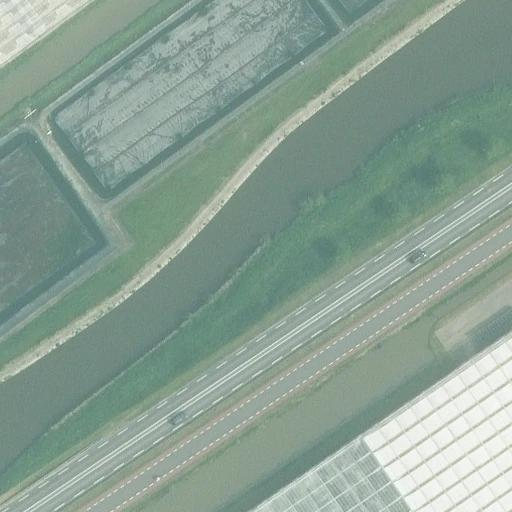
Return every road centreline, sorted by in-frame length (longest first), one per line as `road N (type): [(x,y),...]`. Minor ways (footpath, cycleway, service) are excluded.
road 1 (primary): [(25,511),(511,183)]
road 2 (unclassified): [(101,511),(511,232)]
